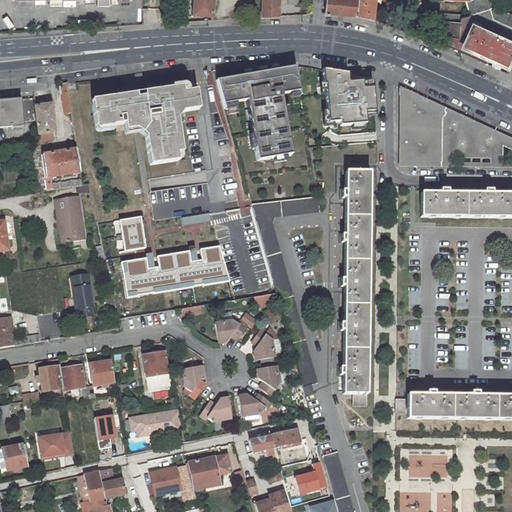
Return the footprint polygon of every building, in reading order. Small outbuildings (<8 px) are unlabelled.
[(190,0),(189,14),(211,17),(213,16),(213,0),(190,0)] [(260,0),(259,17),(278,16),(278,0),(260,0)] [(325,0),(324,15),(335,15),(356,16),(357,0),(325,0)] [(357,0),(356,16),(374,20),(375,0),(357,0)] [(470,0),(469,0),(466,1),(468,15),(490,10),(491,6),(490,0),(470,0)] [(490,10),(492,19),(511,28),(511,14),(491,6),(490,10)] [(444,13),(442,31),(459,33),(460,18),(460,14),(444,13)] [(442,31),(440,42),(459,51),(471,23),(468,15),(460,18),(459,33),(442,31)] [(511,40),(471,23),(459,51),(507,73),(511,62),(511,40)] [(301,99),(296,67),(218,81),(229,116),(248,112),(257,164),(294,157),(283,102),(301,99)] [(339,125),(365,122),(364,111),(374,110),(372,87),(361,88),(360,80),(348,82),(347,72),(321,68),(328,122),(339,121),(339,125)] [(67,84),(59,85),(64,115),(72,114),(67,84)] [(141,128),(147,132),(147,136),(145,136),(149,165),(177,161),(176,154),(182,153),(177,119),(182,112),(199,109),(197,90),(183,92),(182,86),(144,92),(145,100),(141,101),(138,105),(136,93),(121,95),(113,96),(113,98),(99,100),(91,102),(96,128),(113,125),(113,124),(124,123),(125,131),(141,128)] [(511,165),(511,138),(399,86),(397,167),(488,168),(511,165)] [(0,99),(0,127),(26,125),(25,121),(23,99),(23,98),(0,99)] [(34,98),(23,99),(25,121),(37,121),(35,105),(34,98)] [(39,137),(58,133),(54,102),(35,105),(37,121),(39,137)] [(81,172),(77,150),(40,155),(43,178),(81,172)] [(349,408),(366,407),(370,172),(343,171),(343,189),(339,188),(339,195),(341,195),(341,199),(343,199),(342,234),(339,234),(339,240),(341,241),(340,244),(342,244),(342,278),(338,278),(338,285),(340,285),(340,288),(342,288),(341,322),(338,322),(338,329),(340,329),(340,332),(342,332),(341,367),(338,367),(338,373),(339,373),(340,376),(342,377),(341,394),(350,394),(349,408)] [(82,185),(75,186),(76,193),(90,191),(89,184),(82,185)] [(421,194),(421,218),(511,218),(511,194),(497,194),(496,189),(491,189),(491,192),(487,192),(487,195),(452,194),(452,190),(447,189),(447,192),(442,192),(442,194),(421,194)] [(85,241),(78,198),(55,202),(59,230),(65,230),(67,244),(85,241)] [(312,385),(319,383),(272,218),(319,211),(318,198),(252,204),(306,396),(315,393),(312,385)] [(138,219),(117,221),(122,252),(144,248),(138,219)] [(97,248),(100,261),(106,260),(103,247),(97,248)] [(144,259),(119,263),(125,298),(228,282),(218,247),(198,251),(200,261),(189,262),(187,252),(155,257),(156,268),(146,270),(144,259)] [(93,305),(88,272),(73,275),(79,308),(75,309),(76,317),(94,314),(92,306),(93,305)] [(267,294),(256,296),(258,307),(269,305),(267,294)] [(243,321),(254,328),(259,321),(248,314),(243,321)] [(235,319),(216,323),(220,342),(230,340),(234,334),(241,338),(249,325),(243,321),(242,324),(235,319)] [(258,359),(277,357),(274,337),(269,333),(269,330),(264,326),(255,339),(260,343),(256,350),(258,359)] [(12,327),(0,329),(0,348),(11,346),(10,344),(15,344),(14,339),(12,327)] [(11,346),(41,341),(40,334),(14,339),(15,344),(10,344),(11,346)] [(165,352),(144,355),(149,390),(171,387),(165,352)] [(112,361),(89,365),(93,386),(88,387),(91,400),(94,399),(93,396),(97,395),(96,386),(116,383),(112,361)] [(85,388),(81,366),(60,369),(64,390),(64,392),(81,389),(83,398),(86,397),(87,401),(91,400),(88,387),(85,388)] [(279,366),(259,369),(261,379),(267,384),(263,389),(276,398),(280,393),(278,391),(281,385),(279,366)] [(60,367),(39,370),(40,377),(37,378),(38,385),(41,384),(43,393),(64,390),(60,369),(60,367)] [(203,367),(183,370),(186,388),(193,393),(191,395),(197,399),(206,387),(200,382),(204,376),(203,367)] [(248,392),(240,394),(244,414),(266,410),(271,402),(259,393),(255,398),(248,392)] [(410,399),(410,422),(511,421),(511,398),(479,398),(479,393),(472,393),(472,395),(470,395),(470,399),(435,399),(435,393),(428,393),(428,396),(426,396),(426,399),(410,399)] [(40,399),(39,394),(23,396),(24,402),(40,399)] [(234,416),(231,397),(221,397),(217,404),(211,401),(203,413),(209,417),(210,414),(217,419),(234,416)] [(0,423),(12,422),(8,404),(0,405),(0,423)] [(138,438),(182,430),(179,411),(135,419),(137,432),(138,438)] [(112,416),(93,419),(96,443),(109,441),(116,440),(112,416)] [(270,434),(273,448),(300,442),(297,428),(270,434)] [(71,434),(39,439),(42,457),(63,454),(64,456),(74,455),(71,434)] [(247,439),(250,454),(273,448),(270,434),(247,439)] [(109,441),(96,443),(98,450),(110,448),(109,441)] [(23,444),(4,448),(8,470),(27,466),(23,444)] [(354,511),(337,452),(323,456),(338,511),(354,511)] [(227,453),(186,461),(192,492),(220,486),(218,475),(231,473),(227,453)] [(312,464),(314,471),(319,489),(327,487),(319,462),(312,464)] [(181,491),(183,502),(195,499),(192,492),(185,465),(176,468),(181,491)] [(175,466),(147,472),(153,498),(181,491),(176,468),(175,466)] [(97,471),(103,499),(124,495),(121,478),(111,479),(109,468),(97,471)] [(77,477),(82,502),(80,503),(81,511),(111,511),(109,504),(106,505),(105,501),(103,502),(103,499),(97,471),(81,474),(81,476),(77,477)] [(314,471),(293,477),(299,496),(319,490),(319,489),(314,471)] [(254,478),(245,480),(250,497),(259,494),(254,478)] [(267,495),(268,498),(272,511),(289,511),(283,490),(267,495)] [(139,496),(130,500),(134,511),(145,511),(139,496)] [(272,511),(268,498),(253,503),(255,511),(272,511)] [(335,511),(332,500),(307,507),(308,511),(335,511)]
